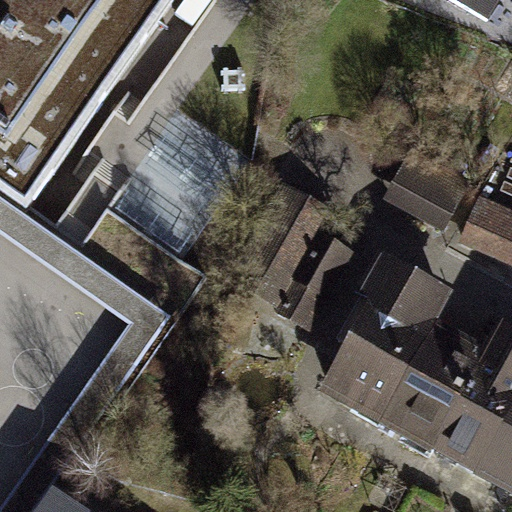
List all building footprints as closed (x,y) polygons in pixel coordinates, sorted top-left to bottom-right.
[(0,0),(0,192),(29,213),(38,201),(179,0),(0,0)] [(418,0),(447,16),(456,0),(418,0)] [(466,192),(405,160),(382,205),(443,236),(466,192)] [(275,319),(310,338),(354,257),(320,239),(333,215),(280,186),(226,285),(278,313),(275,319)] [(41,511),(52,497),(58,488),(174,322),(66,246),(0,200),(0,237),(132,330),(3,511),(41,511)] [(511,214),(479,201),(458,248),(511,271),(511,268),(511,214)] [(377,433),(435,328),(451,300),(376,258),(351,302),(366,310),(316,400),(377,433)] [(427,460),(429,457),(485,355),(435,328),(377,433),(427,460)] [(474,482),(511,414),(511,335),(500,329),(485,355),(429,457),(474,482)] [(511,414),(474,482),(511,503),(511,414)] [(74,511),(52,497),(41,511),(74,511)]
